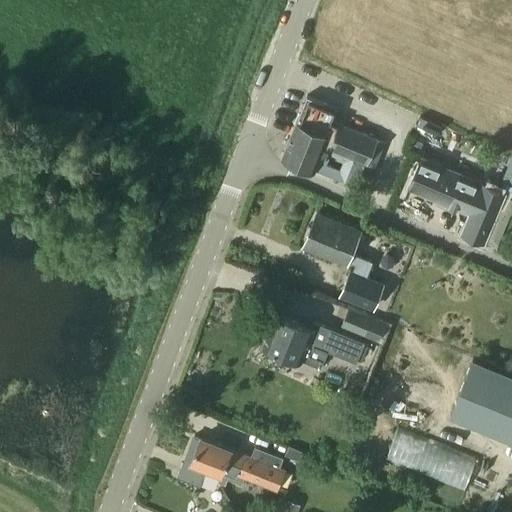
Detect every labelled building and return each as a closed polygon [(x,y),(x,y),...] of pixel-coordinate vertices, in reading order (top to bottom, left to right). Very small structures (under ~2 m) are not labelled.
[(324,146),(354,158),(345,182),(356,187),(366,162),(376,166),(386,142),(378,140),(378,139),(333,121),(338,107),(307,95),(283,158),(315,170),(324,146)] [(410,186),(470,213),(462,232),(484,242),(500,204),(479,195),(483,184),(422,157),(410,186)] [(357,263),(353,271),(366,276),(372,261),(352,253),(361,229),(317,212),(304,244),(348,262),(349,260),(357,263)] [(353,271),(351,270),(342,293),(374,307),(383,283),(366,276),(353,271)] [(349,305),(342,324),(384,339),(391,320),(349,305)] [(309,327),(278,314),(270,332),(266,332),(263,340),(266,343),(264,347),(303,363),(304,359),(322,367),(329,350),(358,361),(366,341),(332,328),(312,320),(309,327)] [(511,369),(475,354),(452,410),(511,433),(511,369)] [(466,489),(478,456),(398,426),(386,460),(466,489)] [(200,439),(195,437),(180,478),(200,486),(207,470),(222,475),(219,482),(227,485),(229,479),(243,485),(246,477),(277,489),(285,469),(280,468),(285,457),(256,445),(252,456),(234,449),(234,450),(201,437),(200,439)] [(302,451),(289,445),(285,454),(298,460),(302,451)] [(288,499),(282,511),(297,511),(301,504),(288,499)]
